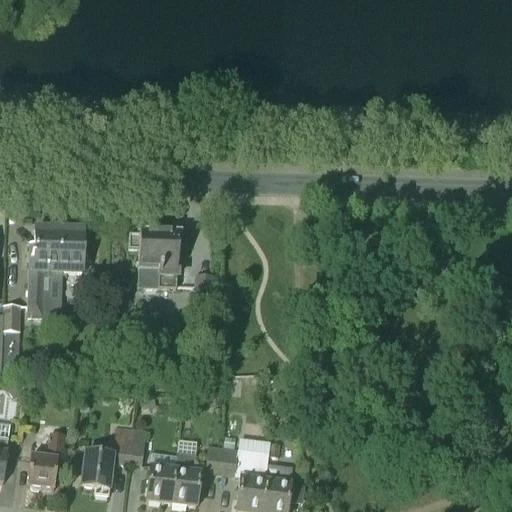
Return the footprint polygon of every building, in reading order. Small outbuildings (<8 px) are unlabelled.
[(82,234),(34,233),(33,246),(29,246),(26,322),(43,323),(44,301),(60,302),(61,277),(81,278),(81,273),(84,272),(86,271),(87,269),(88,267),(89,266),(88,263),(87,261),(86,260),(85,259),(83,258),(82,258),(82,234)] [(127,238),(127,250),(137,250),(137,270),(134,270),(134,275),(137,275),(137,291),(176,292),(176,282),(179,282),(180,273),(176,272),(177,238),(138,236),(138,238),(127,238)] [(194,279),(193,315),(211,315),(213,280),(194,279)] [(2,311),(1,320),(1,335),(18,335),(18,330),(18,310),(3,310),(2,311)] [(13,402),(19,403),(25,398),(25,392),(19,384),(12,384),(7,388),(7,394),(13,402)] [(155,411),(152,397),(145,398),(148,412),(155,411)] [(132,442),(129,470),(141,471),(145,434),(134,432),(133,442),(132,442)] [(48,437),(48,442),(46,460),(29,458),(25,490),(53,494),(54,479),(59,480),(63,439),(48,437)] [(129,470),(132,442),(115,440),(113,456),(85,452),(80,490),(94,492),(93,499),(107,500),(111,468),(129,470)] [(224,440),(223,450),(233,451),(234,441),(224,440)] [(219,480),(222,453),(207,451),(204,478),(219,480)] [(260,511),(266,469),(267,458),(222,453),(219,480),(239,482),(235,511),(260,511)] [(176,459),(174,474),(170,508),(195,511),(200,473),(195,472),(195,471),(193,471),(194,459),(177,457),(177,459),(176,459)] [(266,469),(260,511),(286,511),(287,504),(299,506),(301,493),(289,491),(289,488),(291,472),(266,469)] [(170,508),(174,474),(149,471),(145,505),(170,508)]
